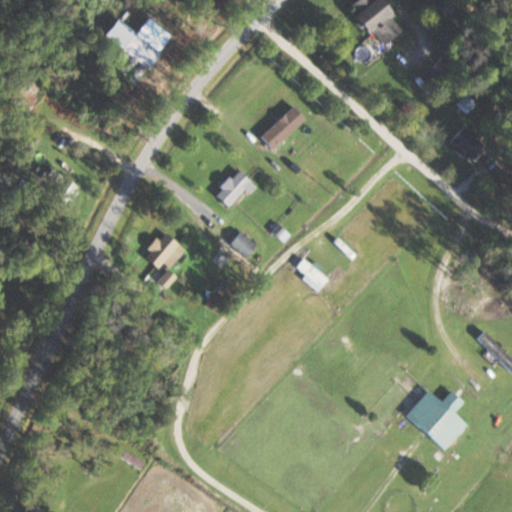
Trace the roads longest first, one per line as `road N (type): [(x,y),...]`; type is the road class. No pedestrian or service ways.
road 1 (residential): [(0,441),(149,149),(201,75),(279,0)]
road 2 (residential): [(259,18),(480,221)]
